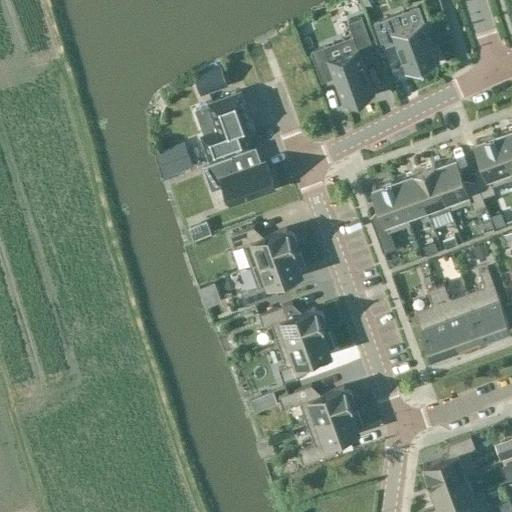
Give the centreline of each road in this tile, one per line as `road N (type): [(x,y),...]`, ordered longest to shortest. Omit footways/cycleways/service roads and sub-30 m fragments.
road 1 (residential): [(402,425),(306,165)]
road 2 (residential): [(495,67),(306,165)]
